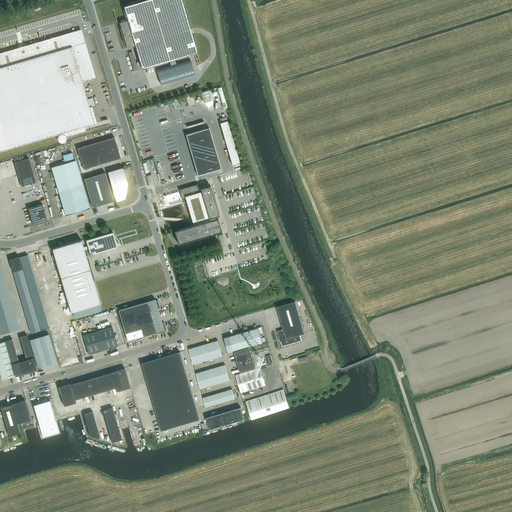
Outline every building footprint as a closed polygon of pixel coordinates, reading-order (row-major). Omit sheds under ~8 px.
[(127,20),(119,22),(127,48),(135,45),(140,44),(147,67),(169,61),(171,65),(156,70),(161,84),(194,74),(190,60),(176,64),(174,59),(197,52),(192,34),(191,31),(190,29),(181,0),(143,0),(123,6),(127,20)] [(81,78),(82,81),(95,77),(82,34),(81,29),(36,42),(22,46),(9,50),(0,52),(0,67),(21,61),(19,56),(24,54),(44,48),(45,54),(67,48),(66,44),(78,41),(81,42),(88,67),(89,67),(91,75),(81,78)] [(0,151),(8,149),(61,133),(61,134),(62,134),(63,134),(64,134),(64,135),(65,135),(65,136),(66,136),(66,137),(70,136),(82,132),(80,127),(85,126),(95,123),(90,107),(87,99),(82,81),(81,78),(91,75),(89,67),(88,67),(81,42),(78,41),(66,44),(67,48),(45,54),(44,48),(24,54),(19,56),(21,61),(0,67),(0,151)] [(223,84),(219,85),(224,108),(228,107),(223,84)] [(201,90),(204,100),(213,98),(209,87),(201,90)] [(240,162),(228,120),(220,123),(232,165),(240,162)] [(197,175),(221,168),(209,128),(185,134),(197,175)] [(111,149),(117,147),(114,137),(108,139),(111,149)] [(111,149),(108,139),(102,141),(105,151),(111,149)] [(105,151),(102,141),(96,142),(99,153),(105,151)] [(99,153),(96,142),(89,144),(92,155),(99,153)] [(83,146),(86,157),(92,155),(89,144),(83,146)] [(77,148),(80,158),(86,157),(83,146),(77,148)] [(114,160),(120,158),(117,147),(111,149),(114,160)] [(105,151),(108,162),(114,160),(111,149),(105,151)] [(105,151),(99,153),(102,163),(108,162),(105,151)] [(73,158),(72,152),(63,155),(64,161),(73,158)] [(92,155),(96,165),(102,163),(99,153),(92,155)] [(96,165),(92,155),(86,157),(89,167),(96,165)] [(86,157),(80,158),(83,169),(89,167),(86,157)] [(14,162),(21,186),(36,182),(29,158),(14,162)] [(51,167),(65,215),(89,208),(75,160),(51,167)] [(121,187),(125,186),(126,186),(125,181),(127,181),(123,167),(118,169),(108,172),(112,185),(111,185),(116,201),(124,199),(121,187)] [(84,178),(92,207),(113,201),(105,172),(84,178)] [(174,231),(178,244),(221,231),(217,216),(219,215),(210,185),(198,189),(197,184),(179,189),(182,200),(188,198),(194,221),(195,224),(174,231)] [(42,223),(42,222),(47,221),(42,204),(28,208),(33,225),(39,223),(39,224),(42,223)] [(52,248),(71,312),(72,311),(99,303),(100,303),(84,250),(88,249),(90,252),(92,252),(93,254),(115,248),(117,247),(116,242),(113,232),(86,240),(88,246),(83,247),(81,240),(52,248)] [(218,237),(223,253),(227,252),(223,236),(218,237)] [(9,259),(12,271),(22,269),(18,256),(9,259)] [(118,310),(127,341),(129,340),(130,342),(143,338),(142,336),(156,332),(157,334),(167,331),(164,322),(162,323),(158,309),(160,308),(158,300),(155,301),(155,299),(118,310)] [(278,331),(279,337),(282,346),(302,341),(300,334),(305,333),(295,301),(277,306),(283,329),(278,331)] [(83,335),(88,354),(118,346),(112,326),(83,335)] [(229,336),(224,338),(229,352),(234,351),(262,342),(258,328),(229,336)] [(47,365),(57,362),(48,334),(39,337),(47,365)] [(39,337),(29,339),(38,368),(47,365),(39,337)] [(4,341),(0,342),(0,373),(2,380),(15,376),(4,341)] [(235,356),(251,352),(249,347),(234,351),(235,356)] [(180,351),(179,352),(141,363),(161,430),(200,419),(180,351)] [(237,362),(252,357),(251,352),(235,356),(237,362)] [(19,361),(11,363),(15,376),(37,370),(33,357),(26,359),(19,361)] [(238,367),(254,363),(252,357),(237,362),(238,367)] [(240,372),(256,368),(254,363),(238,367),(240,372)] [(235,375),(241,393),(265,385),(260,367),(235,375)] [(130,387),(124,368),(70,384),(70,383),(58,386),(64,406),(76,402),(75,399),(115,387),(116,391),(130,387)] [(283,389),(278,391),(284,409),(286,408),(289,407),(283,389)] [(278,391),(273,393),(278,411),(281,410),(284,409),(278,391)] [(273,393),(267,394),(273,412),(276,411),(278,411),(273,393)] [(267,394),(262,396),(268,414),(270,413),(273,412),(267,394)] [(262,396),(257,398),(262,416),(265,415),(268,414),(262,396)] [(257,398),(251,399),(257,417),(260,417),(262,416),(257,398)] [(257,417),(251,399),(246,401),(252,419),(254,418),(257,417)] [(9,436),(20,432),(17,423),(30,419),(25,400),(0,407),(9,436)] [(42,436),(59,431),(49,400),(33,405),(42,436)] [(238,420),(244,419),(241,407),(235,409),(238,420)] [(232,422),(238,420),(235,409),(229,410),(232,422)] [(227,424),(232,422),(229,410),(223,412),(227,424)] [(92,411),(84,414),(86,421),(94,418),(92,411)] [(221,426),(227,424),(223,412),(217,414),(221,426)] [(215,427),(221,426),(217,414),(211,416),(215,427)] [(209,429),(215,427),(211,416),(206,417),(209,429)] [(88,428),(97,425),(94,418),(86,421),(88,428)] [(100,437),(97,425),(88,428),(90,436),(97,438),(100,437)] [(112,442),(122,439),(119,432),(110,434),(112,442)]
